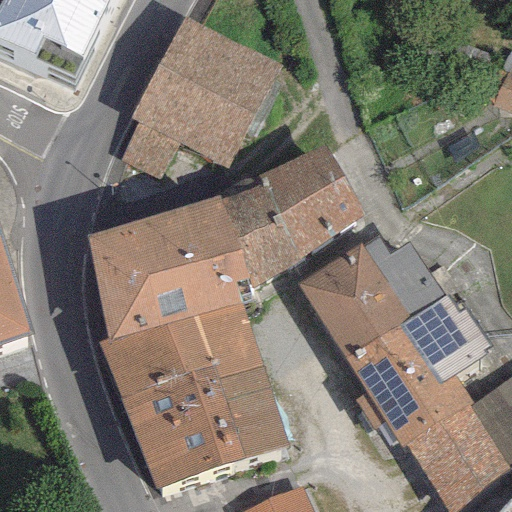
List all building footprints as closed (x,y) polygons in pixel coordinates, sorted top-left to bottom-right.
[(111,0),(1,0),(0,3),(0,50),(72,84),(111,0)] [(186,24),(120,143),(204,190),(271,70),(186,24)] [(78,245),(112,339),(361,248),(326,154),(78,245)] [(380,243),(364,253),(451,384),(489,354),(406,249),(390,260),(380,243)] [(361,248),(293,301),(441,511),(463,511),(506,467),(468,411),(451,384),(364,253),(361,248)] [(0,423),(44,410),(0,271),(0,423)] [(240,303),(101,353),(156,503),(294,453),(240,303)] [(511,378),(468,411),(506,467),(511,462),(511,378)] [(306,511),(298,491),(248,511),(306,511)]
